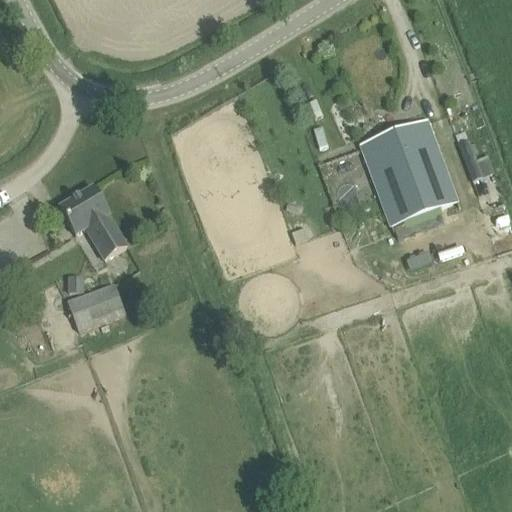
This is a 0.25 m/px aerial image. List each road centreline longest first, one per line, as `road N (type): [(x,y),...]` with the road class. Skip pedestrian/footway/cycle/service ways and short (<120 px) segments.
road 1 (unclassified): [(334,0),(203,77),(151,97),(73,90),(20,0)]
road 2 (track): [(87,95),(34,175),(0,195)]
